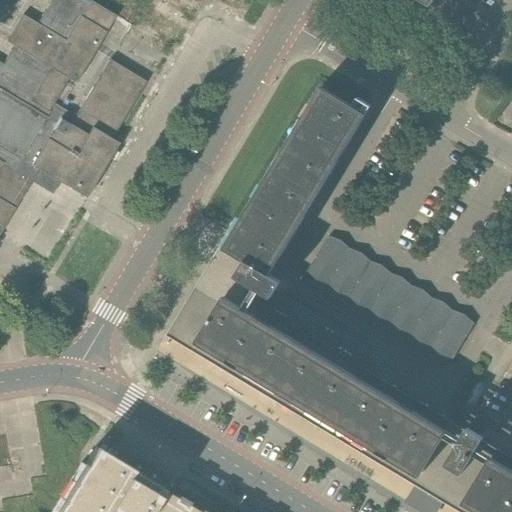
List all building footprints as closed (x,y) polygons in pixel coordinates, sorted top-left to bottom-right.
[(52,195),(59,183),(68,188),(86,199),(118,144),(111,140),(115,132),(145,82),(109,60),(74,118),(60,110),(52,105),(68,80),(75,84),(103,37),(106,33),(116,16),(88,0),(51,0),(37,24),(22,15),(6,42),(14,47),(3,65),(0,62),(0,234),(15,209),(31,182),(52,195)] [(511,511),(511,470),(476,449),(483,438),(476,434),(467,428),(465,431),(378,378),(357,366),(370,345),(285,294),(284,296),(275,291),(280,282),(265,272),(298,218),(362,112),(367,115),(372,106),(357,98),(352,106),(325,90),(276,172),(258,203),(219,267),(179,333),(420,477),(440,490),(449,495),(477,511),(511,511)] [(316,257),(327,264),(340,244),(329,237),(316,257)] [(327,264),(339,271),(351,250),(340,244),(327,264)] [(339,271),(350,278),(362,257),(351,250),(339,271)] [(304,277),(315,284),(327,264),(316,257),(304,277)] [(350,278),(361,285),(373,264),(362,257),(350,278)] [(315,284),(326,291),(339,271),(327,264),(315,284)] [(361,285),(372,291),(385,270),(373,264),(361,285)] [(372,291),(383,298),(396,277),(385,270),(372,291)] [(326,291),(337,298),(350,278),(339,271),(326,291)] [(383,298),(394,305),(407,284),(396,277),(383,298)] [(337,298),(349,304),(361,285),(350,278),(337,298)] [(394,305),(405,312),(418,291),(407,284),(394,305)] [(349,304),(360,311),(372,291),(361,285),(349,304)] [(360,311),(371,318),(383,298),(372,291),(360,311)] [(405,312),(416,319),(429,297),(418,291),(405,312)] [(416,319),(427,325),(441,304),(429,297),(416,319)] [(371,318),(382,325),(394,305),(383,298),(371,318)] [(427,325),(438,332),(452,311),(441,304),(427,325)] [(382,325),(393,331),(405,312),(394,305),(382,325)] [(438,332),(450,339),(463,317),(452,311),(438,332)] [(393,331),(404,338),(416,319),(405,312),(393,331)] [(450,339),(461,346),(474,324),(463,317),(450,339)] [(404,338),(415,345),(427,325),(416,319),(404,338)] [(415,345),(427,351),(438,332),(427,325),(415,345)] [(427,351),(438,358),(450,339),(438,332),(427,351)] [(438,358),(449,365),(461,346),(450,339),(438,358)] [(198,511),(164,491),(165,489),(156,484),(160,477),(159,474),(153,470),(150,471),(147,477),(141,473),(145,468),(144,465),(138,461),(135,462),(131,469),(96,447),(85,465),(81,463),(51,511),(198,511)]
